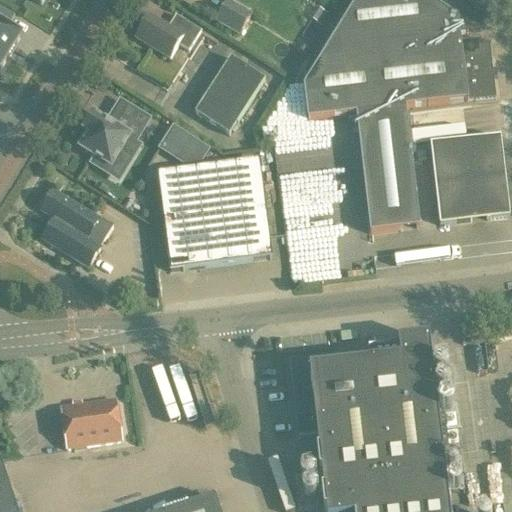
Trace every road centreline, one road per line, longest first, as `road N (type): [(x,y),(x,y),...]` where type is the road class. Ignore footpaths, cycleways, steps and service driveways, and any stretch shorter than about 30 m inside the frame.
road 1 (tertiary): [(216,320),(511,286)]
road 2 (unclassified): [(274,511),(216,320)]
road 3 (tertiary): [(28,137),(111,0)]
road 4 (tertiary): [(0,355),(105,343),(121,331)]
road 5 (tertiary): [(121,331),(102,323),(0,332)]
